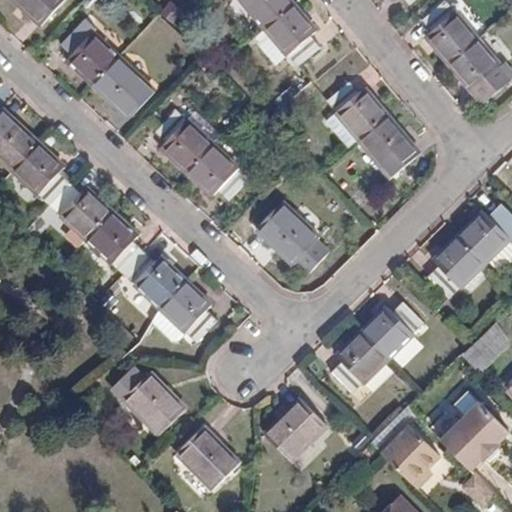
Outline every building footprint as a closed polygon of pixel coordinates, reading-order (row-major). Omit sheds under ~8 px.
[(12,0),(42,27),(66,0),(12,0)] [(241,0),(297,67),(322,47),(312,36),(317,32),(290,0),(241,0)] [(169,1),(160,14),(173,23),(182,10),(169,1)] [(432,34),(426,38),(472,92),(477,87),(486,98),(511,77),(446,1),(422,21),(432,34)] [(119,110),(124,105),(135,115),(157,92),(82,23),(62,45),(72,56),(67,61),(119,110)] [(350,82),(327,102),(392,179),(416,159),(406,148),(412,143),(367,88),(360,94),(350,82)] [(486,98),(477,87),(472,92),(481,103),(486,98)] [(251,180),(214,145),(187,121),(177,111),(155,133),(167,143),(162,149),(213,197),(218,193),(230,203),(251,180)] [(221,136),(197,112),(187,121),(214,145),(221,136)] [(0,159),(198,344),(220,322),(208,312),(214,306),(160,256),(155,262),(134,243),(138,236),(88,187),(82,194),(60,174),(65,168),(13,119),(8,124),(0,116),(0,159)] [(416,159),(421,154),(412,143),(406,148),(416,159)] [(283,203),(257,231),(295,266),(321,237),(283,203)] [(440,267),(428,277),(450,300),(511,237),(511,218),(499,206),(490,216),(485,212),(434,261),(440,267)] [(343,362),(333,372),(354,394),(425,324),(403,302),(393,312),(388,307),(338,358),(343,362)] [(511,375),(511,344),(508,340),(499,322),(464,356),(497,390),(511,375)] [(124,401),(161,437),(189,410),(152,373),(124,401)] [(468,415),(442,441),(471,470),(482,459),(484,460),(499,444),(498,443),(509,431),(480,402),(469,391),(457,403),(468,415)] [(302,399),(266,435),(292,463),(329,427),(302,399)] [(223,483),(228,487),(246,469),(206,428),(178,456),(214,491),(223,483)] [(441,457),(414,429),(385,458),(412,486),(427,471),(441,457)] [(416,490),(431,475),(427,471),(412,486),(416,490)] [(497,496),(476,476),(465,487),(485,507),(497,496)] [(416,511),(400,494),(383,511),(416,511)]
